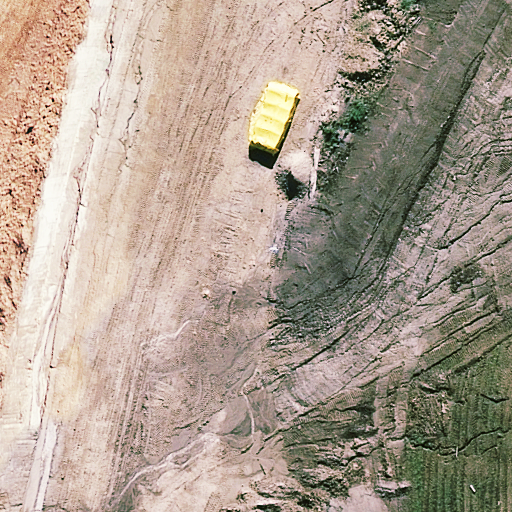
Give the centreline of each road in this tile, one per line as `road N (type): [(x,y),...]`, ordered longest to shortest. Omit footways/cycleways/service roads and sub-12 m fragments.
road 1 (secondary): [(90,0),(344,511)]
road 2 (secondary): [(223,511),(0,53)]
